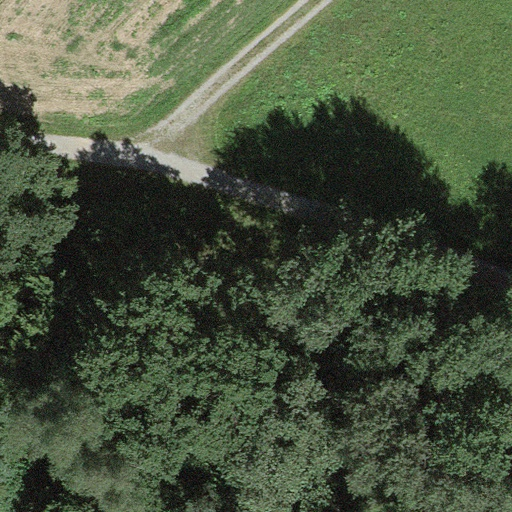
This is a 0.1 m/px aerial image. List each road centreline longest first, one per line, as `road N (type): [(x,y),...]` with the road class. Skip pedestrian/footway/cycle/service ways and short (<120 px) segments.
road 1 (track): [(511,286),(399,238),(244,192),(148,153)]
road 2 (track): [(333,0),(148,153)]
road 3 (track): [(148,153),(0,148)]
